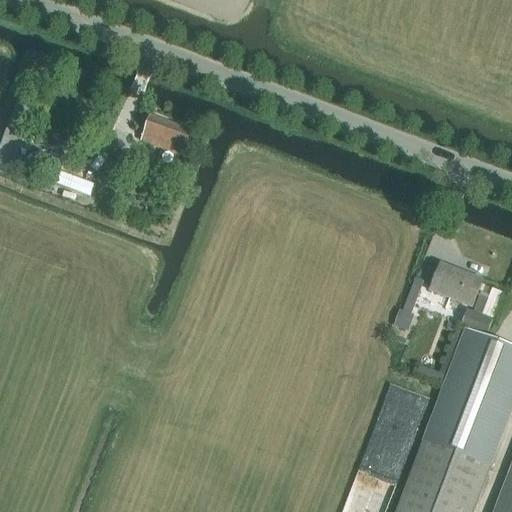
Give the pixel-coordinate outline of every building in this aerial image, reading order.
[(0,148),(0,172),(11,176),(38,101),(20,94),(0,148)] [(182,158),(192,132),(151,117),(142,143),(182,158)] [(65,173),(60,185),(94,199),(99,187),(65,173)] [(472,308),(483,281),(440,264),(429,291),(472,308)] [(424,282),(415,279),(404,311),(413,314),(424,282)] [(401,310),(395,327),(411,332),(417,315),(413,314),(404,311),(401,310)] [(468,311),(461,327),(485,336),(492,321),(468,311)] [(511,347),(464,329),(395,511),(473,511),(511,411),(511,347)] [(511,511),(511,466),(508,478),(494,511),(511,511)]
